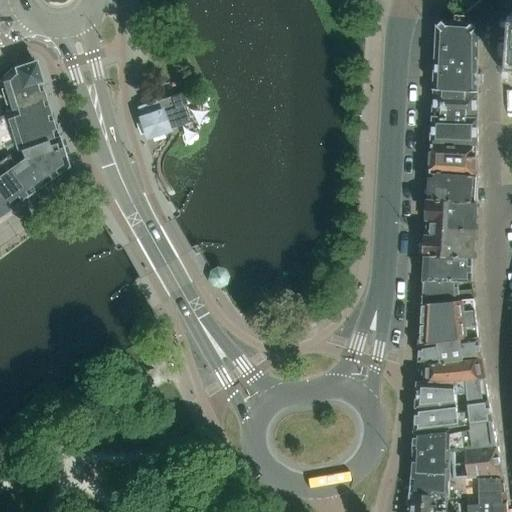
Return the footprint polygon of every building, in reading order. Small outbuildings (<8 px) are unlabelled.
[(478,28),(477,27),(473,23),(444,21),(438,26),(439,26),(438,43),(478,46),(478,28)] [(511,22),(508,22),(507,33),(511,33),(511,67),(503,67),(503,75),(511,76),(511,22)] [(478,46),(438,43),(437,67),(478,70),(478,46)] [(11,68),(1,78),(11,111),(44,100),(43,96),(45,95),(44,94),(43,94),(40,86),(42,86),(41,83),(40,81),(41,79),(39,73),(38,72),(36,67),(37,65),(30,61),(29,63),(25,64),(23,63),(17,65),(16,67),(11,68)] [(478,70),(437,67),(435,89),(478,92),(478,70)] [(435,103),(478,105),(478,92),(435,89),(435,103)] [(166,130),(167,130),(167,129),(189,122),(183,104),(185,103),(182,94),(179,95),(172,97),(172,96),(156,102),(155,101),(150,103),(143,105),(142,106),(137,107),(138,110),(139,110),(140,114),(141,117),(139,118),(140,119),(145,135),(146,137),(148,136),(166,130)] [(0,148),(13,143),(15,150),(18,149),(57,136),(56,133),(55,133),(52,125),(53,125),(53,123),(52,124),(49,115),(50,115),(50,113),(49,114),(46,106),(48,105),(47,104),(46,104),(45,101),(45,100),(44,100),(11,111),(3,113),(4,114),(0,115),(0,148)] [(444,117),(468,118),(478,118),(478,105),(435,103),(434,117),(444,117)] [(478,146),(478,118),(468,118),(444,117),(434,117),(432,144),(478,146)] [(57,136),(18,149),(19,152),(38,186),(41,185),(40,184),(44,181),(45,182),(67,166),(66,163),(65,163),(63,156),(64,156),(57,136)] [(0,148),(0,200),(6,208),(6,209),(38,186),(19,152),(18,149),(15,150),(13,143),(0,148)] [(478,176),(478,158),(478,146),(432,144),(431,172),(477,176),(478,176)] [(429,199),(439,199),(476,203),(478,176),(477,176),(431,172),(431,173),(430,173),(429,199)] [(476,203),(439,199),(429,199),(429,200),(427,227),(475,230),(477,203),(476,203)] [(436,257),(473,257),(475,230),(427,227),(426,255),(426,256),(436,257)] [(458,281),(472,281),(473,281),(473,257),(436,257),(426,256),(424,280),(434,281),(458,281)] [(215,266),(209,269),(207,270),(205,279),(210,286),(218,288),(222,286),(225,284),(228,276),(223,268),(215,266)] [(424,280),(423,303),(460,301),(464,300),(474,299),(473,289),(459,290),(458,281),(434,281),(424,280)] [(479,337),(474,300),(474,299),(464,300),(460,301),(423,303),(421,345),(469,338),(479,337)] [(421,345),(420,362),(420,363),(482,358),(479,337),(469,338),(421,345)] [(482,358),(420,363),(419,381),(447,383),(476,380),(485,378),(482,358)] [(489,399),(485,378),(476,380),(447,383),(419,381),(417,408),(466,402),(489,399)] [(416,431),(417,431),(493,421),(489,399),(479,401),(466,402),(417,408),(416,431)] [(415,451),(452,450),(498,445),(493,421),(417,431),(416,431),(415,449),(414,451),(415,451)] [(452,450),(454,471),(456,471),(456,478),(480,476),(504,474),(498,445),(452,450)] [(422,473),(423,468),(451,470),(452,450),(415,451),(413,472),(422,473)] [(456,471),(454,471),(451,470),(423,468),(422,473),(413,472),(412,493),(421,494),(439,496),(459,496),(459,502),(479,501),(480,476),(456,478),(456,471)] [(480,476),(479,501),(507,499),(504,474),(480,476)] [(421,494),(412,493),(410,511),(436,511),(438,502),(439,496),(421,494)] [(508,511),(507,499),(479,501),(459,502),(460,511),(508,511)] [(436,511),(447,511),(448,503),(438,502),(436,511)]
